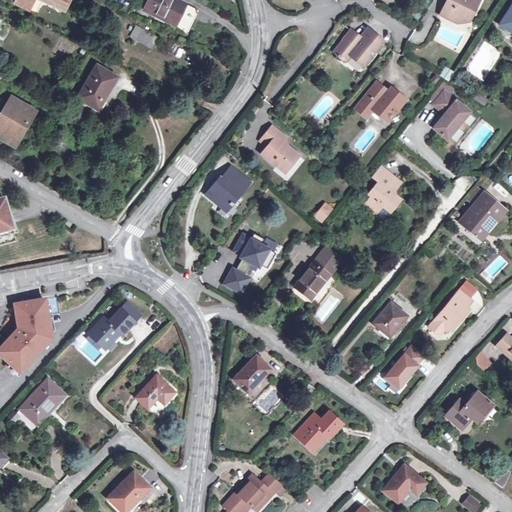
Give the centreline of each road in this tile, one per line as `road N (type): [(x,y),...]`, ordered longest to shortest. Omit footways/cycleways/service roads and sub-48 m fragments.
road 1 (residential): [(126,243),(249,80),(257,18)]
road 2 (residential): [(191,313),(232,314),(394,427)]
road 3 (residential): [(48,511),(127,434),(192,490)]
road 4 (unclassified): [(192,490),(205,378),(191,313)]
road 5 (residential): [(394,427),(511,299)]
road 6 (residential): [(257,18),(317,26),(350,5),(375,10),(405,32)]
road 7 (residential): [(0,167),(126,243)]
road 8 (residential): [(394,427),(511,511)]
road 9 (residential): [(127,269),(0,288)]
